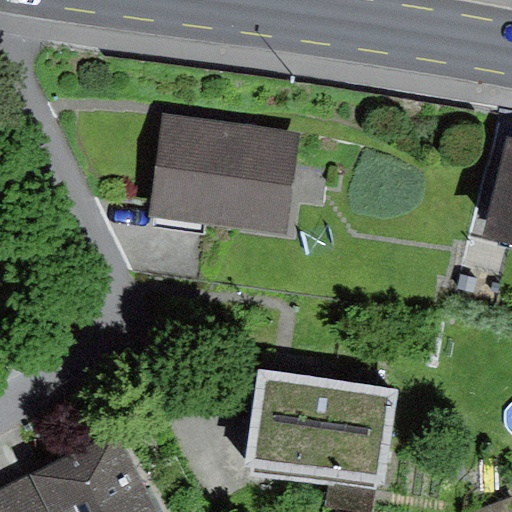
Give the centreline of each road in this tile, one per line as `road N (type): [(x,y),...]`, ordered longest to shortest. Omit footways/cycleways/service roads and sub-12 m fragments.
road 1 (residential): [(11,0),(24,75),(77,185),(127,322)]
road 2 (primary): [(511,52),(193,0)]
